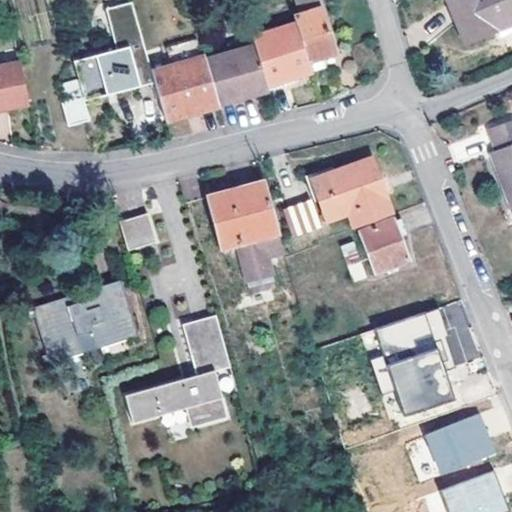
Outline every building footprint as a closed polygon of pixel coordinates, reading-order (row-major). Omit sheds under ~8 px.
[(311,0),(288,0),(296,21),(291,23),(293,28),(311,74),(312,77),(326,71),(322,58),(333,54),(311,0)] [(468,35),(470,40),(500,28),(497,21),(511,14),(511,0),(448,0),(464,37),(468,35)] [(132,5),(108,12),(118,50),(143,44),(132,5)] [(293,28),(252,41),(254,45),(266,83),(266,84),(268,92),(286,86),(285,82),(311,74),(293,28)] [(152,74),(143,44),(118,50),(73,62),(83,102),(155,83),(152,74)] [(205,60),(219,107),(249,98),(246,91),(266,84),(266,83),(254,45),(205,60)] [(220,109),(219,107),(205,60),(204,59),(152,74),(155,83),(165,120),(215,106),(216,111),(220,109)] [(0,64),(0,107),(28,101),(20,60),(0,64)] [(249,98),(268,92),(266,84),(246,91),(249,98)] [(492,152),(511,206),(511,120),(490,130),(498,149),(492,152)] [(330,219),(349,213),(354,228),(393,214),(373,159),(315,179),(330,219)] [(278,232),(263,183),(206,198),(220,248),(236,243),(278,232)] [(291,237),(320,230),(312,199),(283,207),(291,237)] [(147,212),(118,221),(127,250),(155,242),(147,212)] [(401,218),(393,221),(399,236),(407,234),(401,218)] [(399,236),(393,221),(358,234),(373,273),(409,259),(399,236)] [(278,232),(236,243),(246,283),(274,276),(270,259),(284,255),(278,232)] [(372,276),(360,239),(340,246),(352,283),(372,276)] [(137,332),(134,333),(121,284),(26,313),(28,319),(41,316),(51,354),(41,357),(43,363),(138,334),(137,332)] [(425,311),(432,331),(445,327),(438,307),(425,311)] [(393,388),(402,413),(453,396),(441,360),(448,358),(440,335),(416,342),(414,337),(432,331),(425,311),(374,327),(382,352),(393,388)] [(226,417),(213,371),(228,367),(214,315),(180,324),(194,375),(123,395),(130,422),(183,408),(188,428),(226,417)] [(393,388),(382,352),(369,357),(380,392),(393,388)] [(478,413),(426,434),(443,475),(494,454),(478,413)] [(492,471),(441,492),(448,511),(506,511),(509,511),(492,471)]
